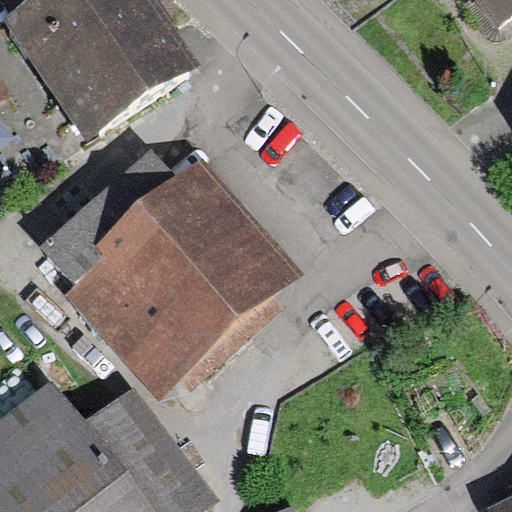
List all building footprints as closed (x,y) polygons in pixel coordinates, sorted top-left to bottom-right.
[(157,0),(50,0),(11,26),(88,144),(203,70),(157,0)] [(511,0),(479,0),(499,27),(511,17),(511,0)] [(0,103),(11,96),(0,79),(0,103)] [(0,195),(1,197),(44,171),(4,105),(0,107),(0,195)] [(147,147),(40,244),(79,287),(70,296),(164,398),(183,380),(192,390),(283,308),(273,298),(303,270),(202,159),(177,181),(147,147)] [(0,511),(191,511),(213,496),(132,391),(85,427),(53,384),(0,424),(0,511)] [(511,511),(511,496),(489,508),(491,511),(511,511)]
